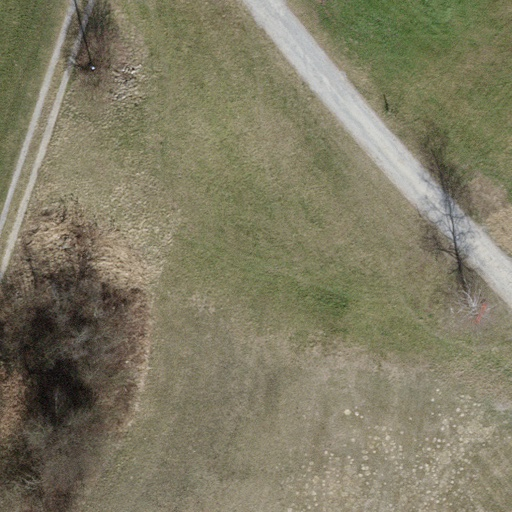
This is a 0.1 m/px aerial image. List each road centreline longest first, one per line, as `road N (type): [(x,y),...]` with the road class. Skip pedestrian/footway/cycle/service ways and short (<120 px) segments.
road 1 (track): [(261,0),(352,114),(511,282)]
road 2 (track): [(88,0),(0,263)]
